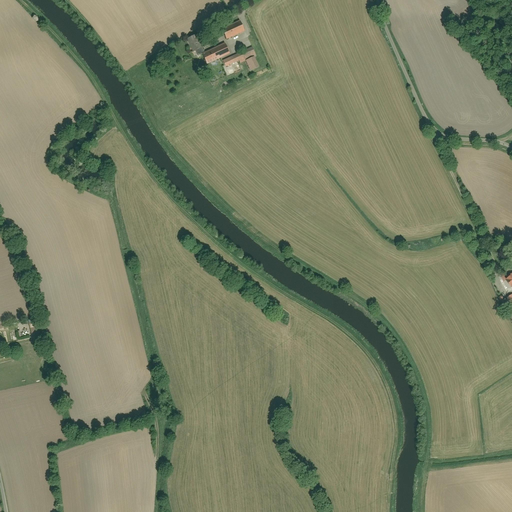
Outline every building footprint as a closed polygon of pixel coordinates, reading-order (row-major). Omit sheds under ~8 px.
[(222,30),(226,40),(244,32),(240,22),(222,30)] [(186,41),(191,53),(202,49),(196,36),(186,41)] [(204,54),(208,64),(228,54),(224,44),(204,54)] [(240,70),(238,66),(245,63),(250,72),(258,68),(254,58),(256,57),(251,48),(223,61),(227,68),(223,70),(226,77),(240,70)] [(37,318),(28,319),(30,335),(38,334),(37,318)]
